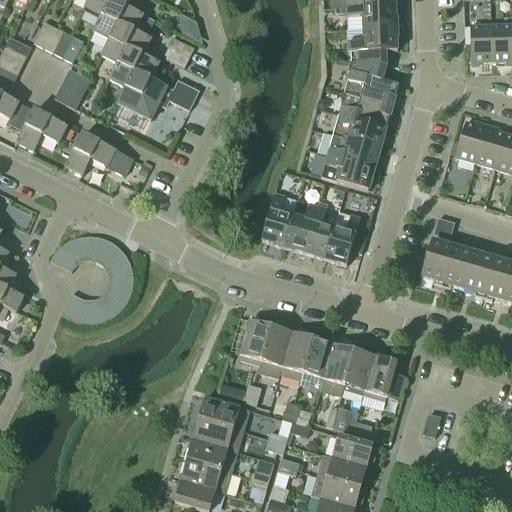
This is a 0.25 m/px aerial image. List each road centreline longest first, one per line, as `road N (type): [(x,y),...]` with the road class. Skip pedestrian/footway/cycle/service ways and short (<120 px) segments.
road 1 (residential): [(72,203),(39,260),(51,317),(0,421)]
road 2 (residential): [(369,316),(242,293),(157,241)]
road 3 (residential): [(187,180),(28,100),(46,67)]
road 4 (residential): [(187,180),(227,99),(201,0)]
road 5 (residential): [(511,354),(369,316)]
road 6 (residential): [(511,235),(396,202)]
